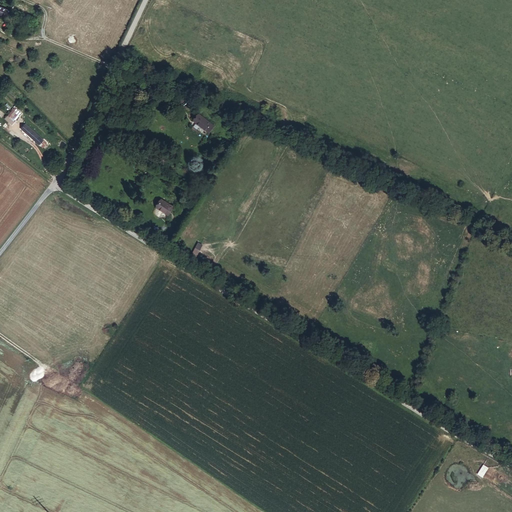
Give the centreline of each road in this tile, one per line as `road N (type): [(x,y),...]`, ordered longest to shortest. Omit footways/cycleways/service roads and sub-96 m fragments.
road 1 (unclassified): [(511,466),(52,183)]
road 2 (unclassified): [(145,0),(52,183)]
